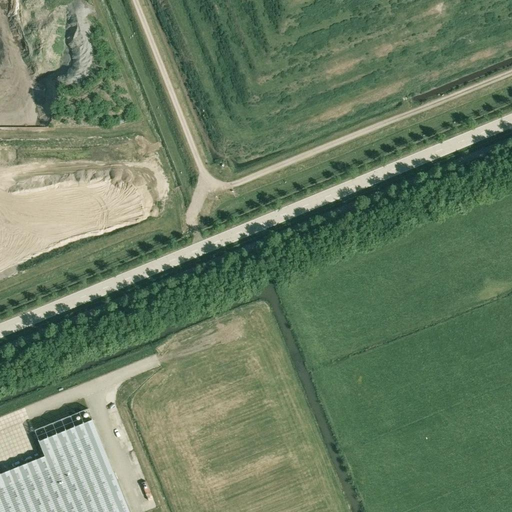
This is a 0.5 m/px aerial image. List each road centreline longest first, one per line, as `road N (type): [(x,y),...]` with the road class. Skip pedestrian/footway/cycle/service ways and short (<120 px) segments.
road 1 (secondary): [(0,330),(511,121)]
road 2 (track): [(135,0),(202,171),(219,184),(511,72)]
